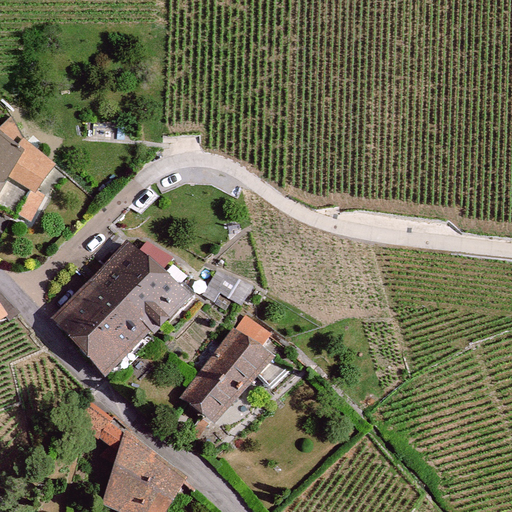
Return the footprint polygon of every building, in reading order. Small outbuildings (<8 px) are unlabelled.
[(12,125),(0,136),(0,141),(3,145),(18,157),(27,148),(30,145),(12,125)] [(28,230),(59,177),(27,148),(18,157),(3,145),(0,149),(0,210),(0,211),(28,230)] [(149,252),(139,263),(177,299),(181,295),(189,284),(173,270),(175,266),(149,252)] [(129,254),(92,292),(149,350),(166,333),(171,337),(198,310),(181,295),(177,299),(139,263),(129,254)] [(254,294),(217,279),(203,304),(214,311),(220,300),(242,311),(254,294)] [(149,350),(92,292),(52,331),(110,389),(149,350)] [(0,313),(0,334),(10,328),(0,313)] [(181,411),(217,437),(261,386),(277,367),(265,359),(273,344),(244,323),(181,411)] [(291,376),(277,367),(261,386),(273,395),(291,376)] [(128,444),(126,451),(110,439),(115,433),(97,419),(86,432),(95,442),(116,464),(123,465),(119,481),(110,511),(184,511),(192,500),(128,444)]
